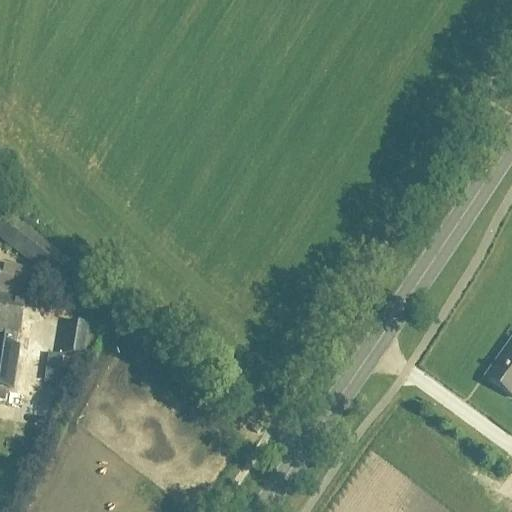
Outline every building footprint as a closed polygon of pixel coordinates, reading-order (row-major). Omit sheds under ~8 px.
[(10,215),(0,227),(0,238),(58,284),(63,278),(79,290),(89,278),(10,215)] [(0,333),(0,332),(7,286),(24,288),(28,270),(4,267),(2,280),(3,280),(1,292),(0,291),(0,333)] [(24,288),(7,286),(0,332),(0,333),(8,335),(6,346),(0,345),(0,388),(12,391),(18,348),(17,348),(18,336),(20,336),(26,297),(32,298),(37,272),(28,270),(24,288)] [(64,355),(83,358),(88,326),(69,323),(64,355)] [(511,397),(511,340),(504,352),(507,354),(487,380),(511,397)] [(64,358),(58,382),(70,386),(77,362),(64,358)] [(57,424),(64,388),(55,386),(47,422),(57,424)]
